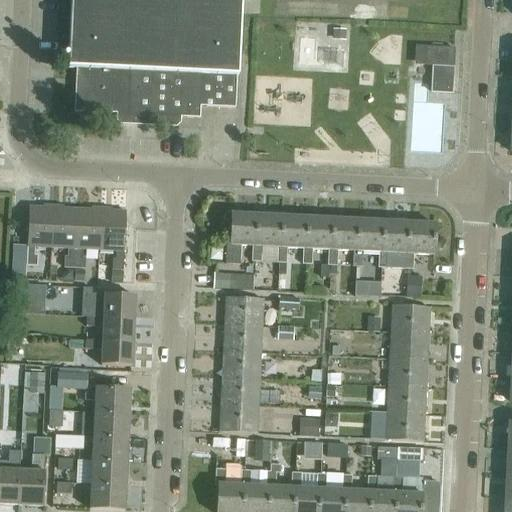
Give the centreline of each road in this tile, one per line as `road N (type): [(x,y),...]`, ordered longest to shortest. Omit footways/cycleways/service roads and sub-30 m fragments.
road 1 (residential): [(161,511),(177,175)]
road 2 (residential): [(457,511),(475,188)]
road 3 (residential): [(177,175),(58,169),(33,160),(15,118),(21,0)]
road 4 (residential): [(475,188),(177,175)]
road 5 (residential): [(475,188),(484,0)]
